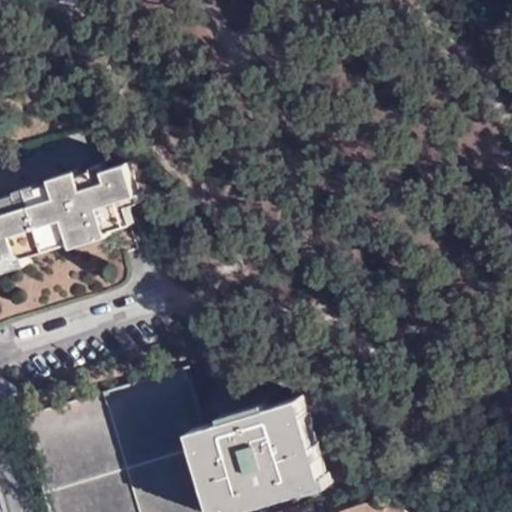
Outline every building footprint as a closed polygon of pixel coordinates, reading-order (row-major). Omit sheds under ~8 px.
[(0,0),(0,273),(31,264),(28,256),(47,250),(72,242),(73,247),(111,235),(110,230),(121,226),(134,222),(128,203),(144,199),(142,193),(138,194),(128,162),(105,170),(103,163),(93,166),(94,170),(80,174),(79,170),(54,177),(56,183),(39,188),(38,184),(28,188),(18,191),(19,194),(0,199),(0,34),(3,34),(0,25),(0,13),(6,12),(2,0),(0,0)] [(186,368),(25,416),(53,511),(205,511),(213,510),(212,505),(216,504),(233,499),(236,509),(285,495),(310,487),(308,479),(327,474),(304,395),(271,405),(259,409),(226,418),(203,425),(186,368)] [(224,414),(226,418),(259,409),(271,405),(269,400),(224,414)] [(308,479),(310,487),(311,489),(332,483),(329,473),(327,474),(308,479)] [(405,511),(390,495),(342,511),(405,511)] [(212,505),(213,510),(213,511),(235,511),(236,511),(236,509),(233,499),(216,504),(212,505)]
